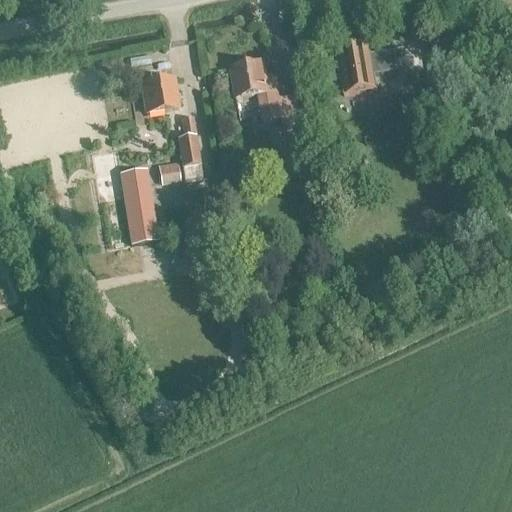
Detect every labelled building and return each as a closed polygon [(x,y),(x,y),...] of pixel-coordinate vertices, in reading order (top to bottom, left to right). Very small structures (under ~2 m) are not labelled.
[(380,93),(377,79),(400,75),(397,56),(407,55),(407,53),(374,58),(372,49),(339,55),(340,64),(319,68),(319,70),(326,68),(330,87),(344,85),(346,99),(380,93)] [(274,83),(266,84),(264,68),(231,74),(237,104),(259,100),(263,125),(282,122),(284,134),(301,131),(295,98),(277,102),(274,83)] [(142,90),(147,119),(177,115),(172,85),(142,90)] [(177,141),(185,186),(203,183),(196,138),(177,141)] [(145,172),(121,175),(117,152),(91,156),(106,252),(157,244),(145,172)] [(285,159),(288,182),(312,179),(309,155),(285,159)] [(158,169),(161,188),(180,185),(177,166),(158,169)]
